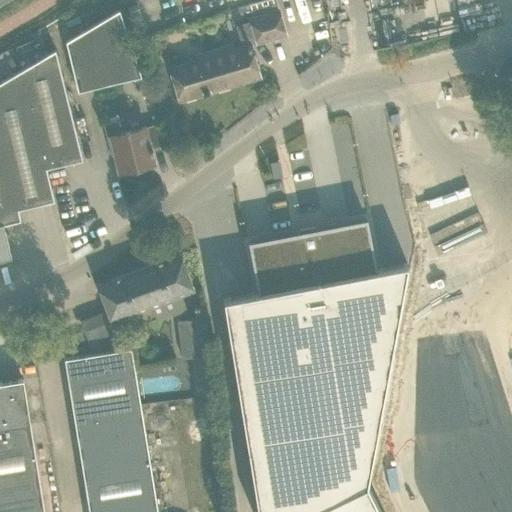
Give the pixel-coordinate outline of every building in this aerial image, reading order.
[(278,9),(277,9),(274,0),(261,0),(247,4),(247,5),(237,8),(239,13),(249,10),(251,16),(247,17),(255,45),(286,36),(278,9)] [(77,91),(141,76),(119,9),(65,41),(77,91)] [(211,91),(259,77),(250,44),(221,52),(220,47),(195,54),(197,60),(169,68),(178,101),(203,93),(203,95),(211,92),(211,91)] [(45,168),(82,159),(55,49),(0,81),(0,259),(11,257),(3,223),(20,219),(17,209),(53,200),(45,168)] [(145,127),(119,133),(116,120),(103,123),(111,155),(114,154),(118,172),(154,163),(152,153),(153,153),(152,148),(151,148),(145,127)] [(254,294),(222,299),(257,511),(380,511),(366,483),(407,263),(375,269),(366,219),(322,227),(322,228),(317,229),(316,226),(317,226),(316,224),(296,228),(297,230),(298,232),(292,233),(249,242),(256,281),(259,293),(254,294)] [(111,321),(193,289),(180,254),(97,285),(107,312),(111,321)] [(193,388),(215,385),(204,305),(194,306),(195,317),(175,320),(180,358),(189,357),(193,388)] [(107,312),(80,322),(92,354),(121,349),(111,321),(107,312)] [(74,421),(140,410),(130,348),(121,349),(92,354),(64,358),(74,421)] [(0,427),(30,423),(22,379),(0,382),(0,427)] [(88,511),(156,511),(140,410),(74,421),(88,511)] [(0,511),(44,511),(30,423),(0,427),(0,511)]
